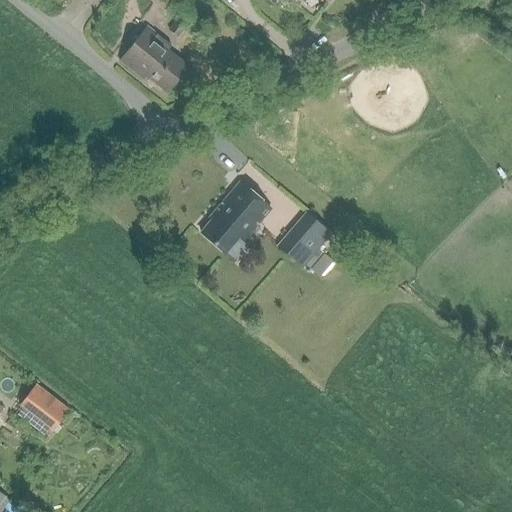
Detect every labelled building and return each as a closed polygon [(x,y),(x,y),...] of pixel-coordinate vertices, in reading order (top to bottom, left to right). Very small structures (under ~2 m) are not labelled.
[(177,21),(169,30),(177,36),(185,27),(177,21)] [(166,92),(187,66),(166,50),(170,46),(146,27),(119,62),(143,80),(146,76),(166,92)] [(242,241),(270,209),(239,183),(214,213),(216,215),(200,234),(223,254),(238,237),(242,241)] [(331,236),(303,213),(273,247),(301,271),(331,236)] [(324,276),(338,258),(328,250),(314,268),(324,276)] [(51,431),(67,410),(35,386),(19,407),(51,431)]
